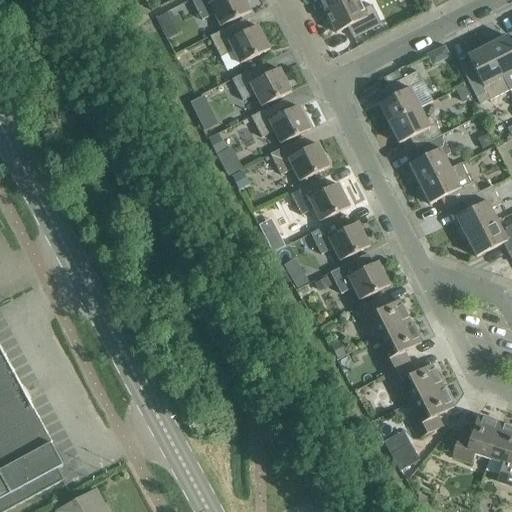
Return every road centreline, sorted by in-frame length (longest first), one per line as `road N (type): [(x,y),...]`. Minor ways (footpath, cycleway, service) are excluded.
road 1 (secondary): [(208,511),(0,127)]
road 2 (residential): [(421,273),(330,85)]
road 3 (residential): [(330,85),(493,0)]
road 4 (residential): [(421,273),(473,375),(511,390)]
